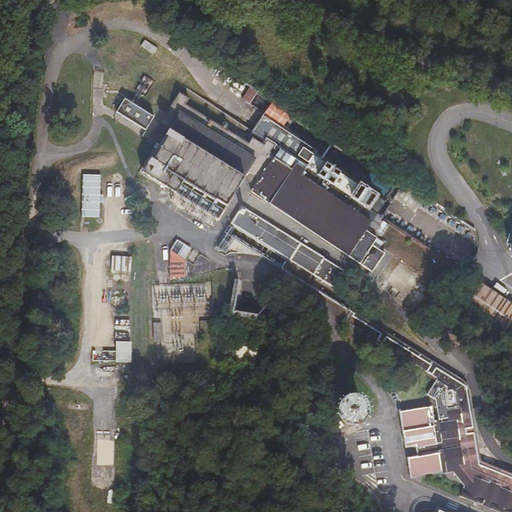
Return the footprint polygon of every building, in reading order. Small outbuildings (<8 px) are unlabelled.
[(158,49),(145,40),(141,46),(154,55),(158,49)] [(250,104),(258,93),(250,87),(242,99),(250,104)] [(154,117),(124,99),(116,113),(145,131),(154,117)] [(347,257),(384,202),(314,155),(317,151),(282,128),(293,112),(274,99),(252,132),(280,151),(251,193),(347,257)] [(225,208),(255,159),(180,112),(142,174),(175,194),(183,181),(225,208)] [(98,218),(99,175),(81,175),(80,218),(98,218)] [(417,214),(427,199),(401,182),(391,197),(417,214)] [(324,258),(241,207),(230,224),(313,276),(324,258)] [(183,260),(191,249),(176,240),(169,251),(169,278),(184,278),(183,260)] [(113,255),(113,270),(131,271),(132,256),(113,255)] [(504,333),(511,321),(511,303),(479,282),(464,305),(463,305),(471,310),(504,333)] [(511,511),(511,473),(475,459),(466,383),(350,311),(344,322),(426,395),(435,400),(438,420),(434,421),(431,407),(398,410),(405,448),(415,446),(417,456),(406,458),(409,472),(448,466),(464,486),(460,496),(499,511),(511,511)] [(162,342),(161,323),(152,323),(153,342),(162,342)] [(511,377),(511,334),(511,336),(511,340),(510,340),(504,371),(483,367),(482,372),(511,377)] [(131,363),(132,342),(116,341),(115,362),(131,363)] [(254,367),(257,350),(228,345),(225,362),(254,367)] [(363,420),(364,414),(362,409),(360,406),(358,404),(355,401),(349,400),(343,401),(339,403),(335,406),(333,410),(332,416),(333,420),(334,423),(336,426),(338,428),(342,430),(346,431),(350,431),(354,431),(358,428),(361,425),(363,420)]
